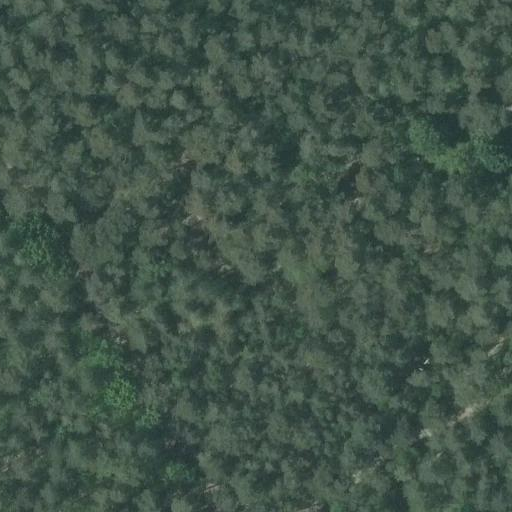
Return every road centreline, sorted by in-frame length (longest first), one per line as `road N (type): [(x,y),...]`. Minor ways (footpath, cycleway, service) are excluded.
road 1 (unknown): [(511,360),(295,511)]
road 2 (track): [(511,118),(483,0)]
